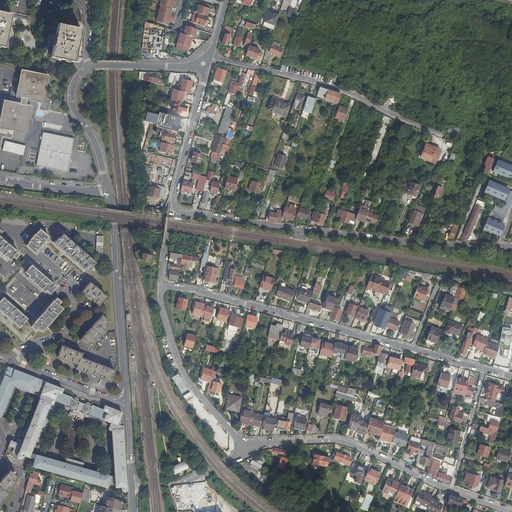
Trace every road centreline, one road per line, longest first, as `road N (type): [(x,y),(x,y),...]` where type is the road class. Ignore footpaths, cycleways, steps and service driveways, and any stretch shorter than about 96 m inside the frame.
road 1 (residential): [(203,63),(173,198),(184,213),(437,246),(511,247)]
road 2 (residential): [(160,285),(484,369)]
road 3 (residential): [(241,447),(347,441),(510,511)]
road 4 (residential): [(127,405),(107,188)]
road 5 (residential): [(5,356),(64,331),(73,296),(66,278),(0,224)]
road 6 (residential): [(160,285),(178,364),(241,447)]
road 7 (residential): [(107,188),(71,101),(73,82),(88,67)]
road 8 (residential): [(5,356),(127,405)]
road 9 (residential): [(241,447),(192,479),(132,487)]
